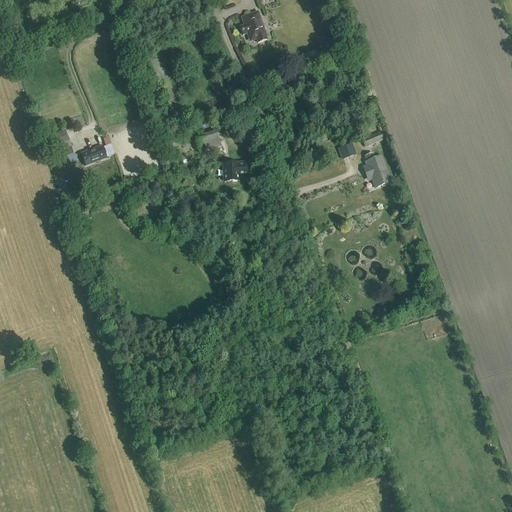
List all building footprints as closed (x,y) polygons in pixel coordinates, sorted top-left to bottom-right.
[(249,42),(256,40),(257,44),(267,41),(257,13),(241,18),(244,25),(240,27),(243,35),(246,34),(249,42)] [(319,49),(304,54),(308,65),(323,60),(319,49)] [(65,131),(47,138),(55,161),(73,154),(65,131)] [(221,147),(215,131),(196,139),(201,154),(221,147)] [(364,148),(384,141),(381,132),(361,139),(364,148)] [(355,155),(351,144),(345,147),(349,158),(355,155)] [(102,147),(80,154),(85,166),(106,159),(102,147)] [(372,179),(375,188),(390,182),(381,158),(374,160),(372,155),(365,157),(367,163),(366,163),(367,166),(363,167),(366,175),(368,179),(370,180),(372,179)] [(246,177),(245,164),(223,166),(224,180),(231,179),(231,182),(238,182),(238,177),(246,177)]
